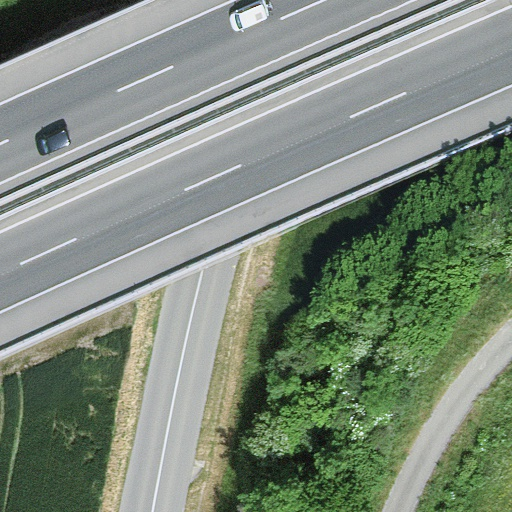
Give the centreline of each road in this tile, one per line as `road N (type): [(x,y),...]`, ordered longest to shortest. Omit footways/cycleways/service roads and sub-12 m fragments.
road 1 (motorway): [(0,273),(511,47)]
road 2 (tertiary): [(154,511),(205,268),(299,0)]
road 3 (motorway): [(324,0),(0,144)]
road 4 (track): [(511,339),(433,436),(397,511)]
